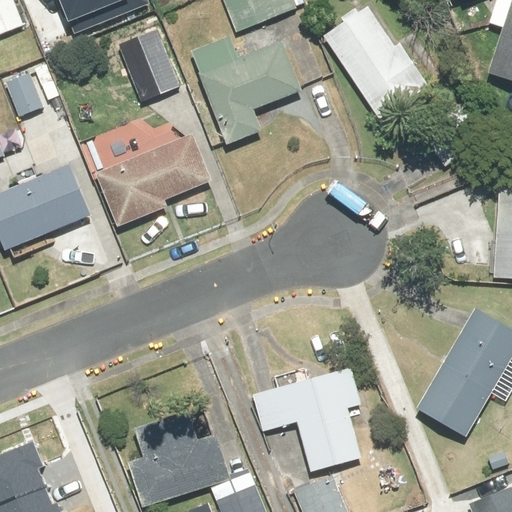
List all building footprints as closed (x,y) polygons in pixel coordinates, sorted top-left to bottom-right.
[(0,0),(0,38),(35,24),(25,0),(0,0)] [(64,0),(78,31),(149,0),(64,0)] [(305,0),(226,0),(240,36),(309,11),(305,0)] [(511,84),(511,0),(493,0),(486,25),(502,30),(487,77),(511,84)] [(367,9),(322,38),(383,130),(436,94),(401,42),(393,48),(367,9)] [(162,29),(121,45),(144,104),(185,88),(162,29)] [(229,37),(190,53),(228,147),(262,133),(253,112),(300,93),(280,43),(238,60),(229,37)] [(32,76),(10,85),(24,120),(46,110),(32,76)] [(501,135),(475,95),(445,115),(452,126),(430,141),(449,169),(501,135)] [(0,161),(8,158),(0,136),(0,161)] [(192,136),(93,176),(115,229),(167,208),(165,203),(211,184),(192,136)] [(69,167),(0,194),(0,241),(4,251),(89,216),(69,167)] [(511,186),(497,186),(493,281),(511,281),(511,186)] [(466,440),(511,357),(511,331),(472,310),(415,412),(466,440)] [(351,370),(254,395),(263,433),(295,426),(307,475),(361,461),(348,412),(361,409),(351,370)] [(128,465),(142,510),(228,483),(213,437),(188,444),(179,417),(131,432),(140,461),(128,465)] [(0,456),(0,511),(70,511),(65,495),(58,497),(47,467),(54,464),(45,440),(0,456)] [(251,475),(214,489),(222,511),(272,511),(257,472),(251,475)] [(349,511),(336,477),(296,492),(303,511),(349,511)] [(511,511),(511,487),(510,484),(466,503),(470,511),(511,511)] [(217,511),(214,503),(191,511),(217,511)]
